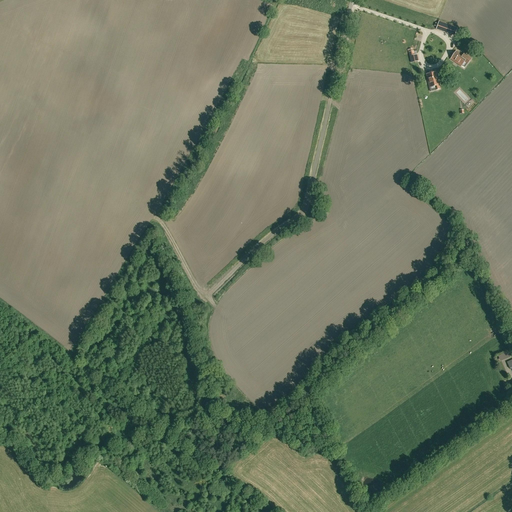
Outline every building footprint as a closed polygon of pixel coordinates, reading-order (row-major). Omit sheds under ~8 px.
[(443,30),(445,23),(439,21),(436,28),(443,30)] [(457,28),(451,25),(449,32),(455,35),(457,28)] [(435,50),(440,45),(433,37),(430,39),(429,38),(426,41),(435,50)] [(461,54),(456,51),(450,59),(461,66),(464,62),(467,64),(471,58),(464,53),(463,56),(461,55),(461,54)] [(430,74),(426,74),(429,87),(430,91),(436,90),(440,89),(438,81),(437,81),(437,79),(436,72),(432,73),(430,74)]
